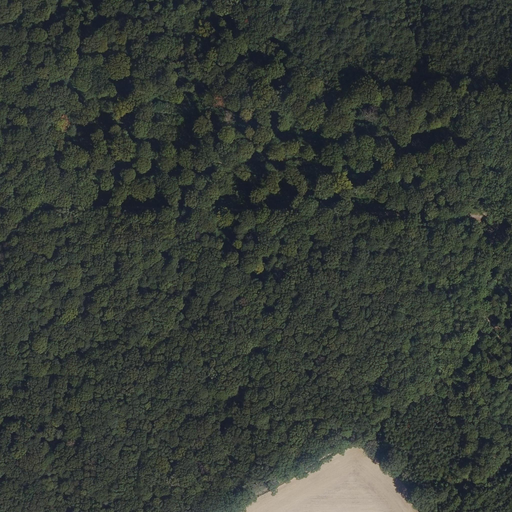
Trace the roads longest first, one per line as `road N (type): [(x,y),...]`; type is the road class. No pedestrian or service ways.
road 1 (track): [(0,205),(485,214)]
road 2 (track): [(78,207),(105,511)]
road 3 (track): [(225,511),(356,437),(397,459)]
road 4 (track): [(485,214),(489,314),(449,367)]
